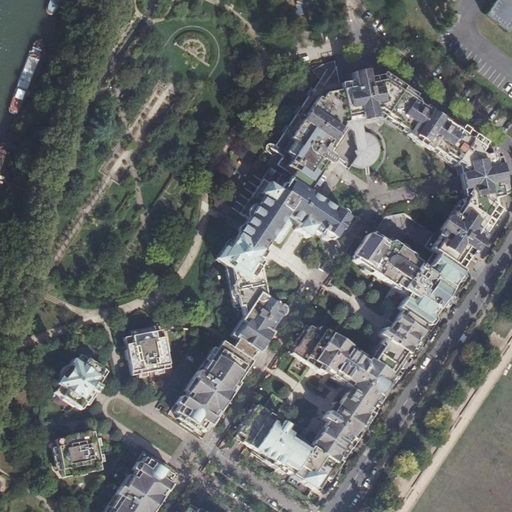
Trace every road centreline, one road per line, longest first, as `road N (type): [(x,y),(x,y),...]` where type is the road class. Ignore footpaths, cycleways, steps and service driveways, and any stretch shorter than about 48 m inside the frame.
road 1 (residential): [(209,450),(379,199),(511,173)]
road 2 (residential): [(511,241),(332,511)]
road 3 (residential): [(268,60),(366,35),(509,146)]
